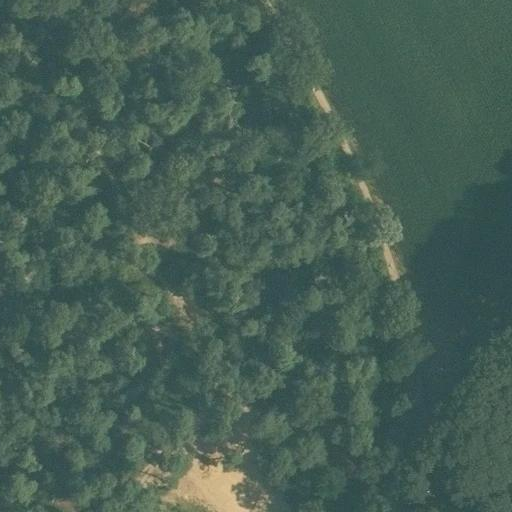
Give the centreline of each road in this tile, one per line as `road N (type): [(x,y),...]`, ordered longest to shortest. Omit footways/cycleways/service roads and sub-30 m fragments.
road 1 (track): [(454,473),(417,429),(380,231),(256,0)]
road 2 (track): [(312,511),(229,366)]
road 3 (unclassified): [(432,511),(511,387)]
